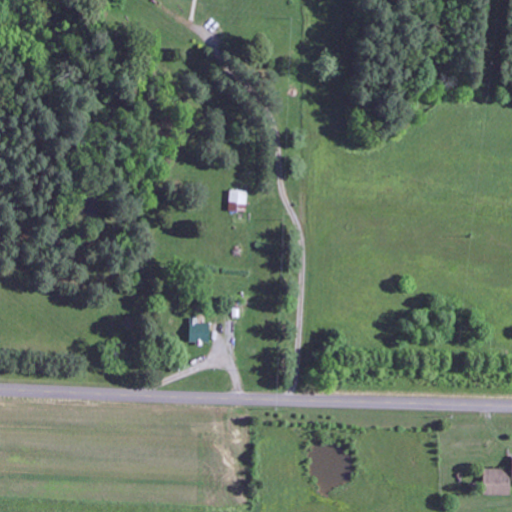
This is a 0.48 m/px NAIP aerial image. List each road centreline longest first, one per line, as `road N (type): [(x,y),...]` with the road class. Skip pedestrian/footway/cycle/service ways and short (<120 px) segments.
road 1 (tertiary): [(511,407),(0,390)]
road 2 (residential): [(245,0),(238,192),(179,397)]
